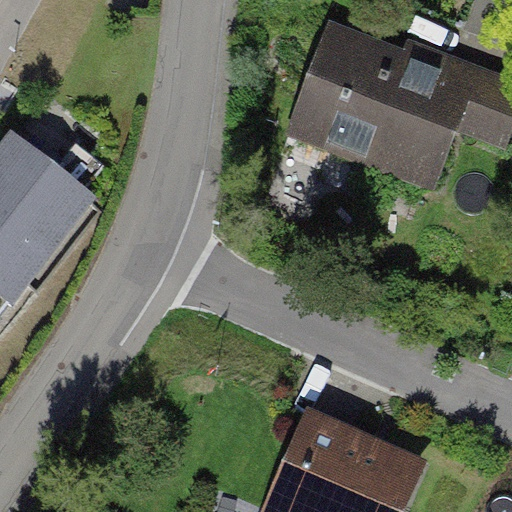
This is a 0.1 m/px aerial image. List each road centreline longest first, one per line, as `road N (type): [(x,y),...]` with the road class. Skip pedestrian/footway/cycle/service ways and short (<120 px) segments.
road 1 (residential): [(511,416),(145,258)]
road 2 (residential): [(145,258),(186,105),(197,0)]
road 3 (residential): [(0,478),(145,258)]
